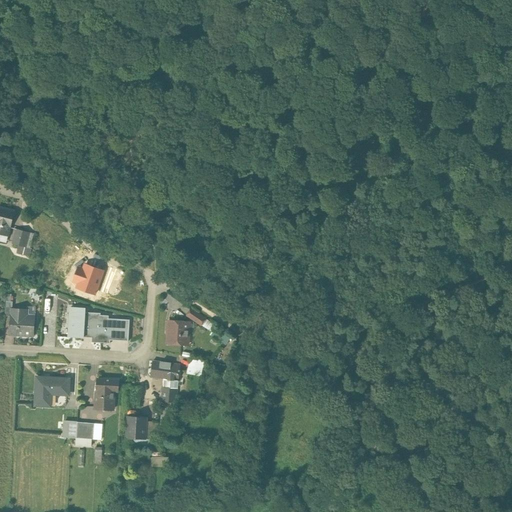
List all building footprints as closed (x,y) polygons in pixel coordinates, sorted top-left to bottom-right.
[(0,206),(0,234),(8,236),(15,211),(0,206)] [(26,247),(26,245),(26,244),(30,233),(17,229),(13,244),(26,247)] [(5,301),(5,305),(5,306),(4,316),(10,316),(11,309),(12,309),(13,302),(12,301),(5,301)] [(130,320),(109,318),(109,316),(101,315),(101,313),(85,312),(85,308),(70,307),(69,337),(83,338),(83,334),(90,335),(92,335),(92,342),(110,343),(110,340),(128,341),(130,320)] [(9,334),(10,334),(33,336),(34,321),(34,320),(27,320),(27,310),(11,309),(9,334)] [(191,309),(190,309),(187,315),(201,325),(206,319),(191,309)] [(203,325),(210,329),(214,322),(207,319),(203,325)] [(167,344),(175,344),(185,345),(185,337),(186,337),(188,337),(189,322),(169,320),(169,321),(171,321),(170,335),(168,335),(167,344)] [(228,344),(233,333),(214,324),(212,328),(214,329),(211,336),(228,344)] [(177,381),(178,377),(178,376),(179,365),(153,361),(151,377),(168,380),(168,387),(175,388),(176,381),(177,381)] [(249,381),(257,383),(258,383),(259,375),(251,373),(251,374),(249,381)] [(48,393),(56,393),(67,394),(68,379),(36,377),(34,404),(47,405),(48,393)] [(97,379),(96,402),(95,409),(112,410),(114,391),(118,392),(118,381),(118,380),(97,379)] [(173,402),(175,389),(175,388),(163,386),(161,400),(173,402)] [(129,417),(129,424),(127,437),(143,439),(145,419),(129,417)] [(94,423),(86,423),(77,422),(76,438),(93,439),(94,423)] [(76,445),(85,446),(91,446),(91,439),(77,438),(76,438),(76,445)] [(357,452),(354,455),(353,455),(351,458),(356,462),(362,456),(357,452)] [(152,455),(152,466),(169,466),(169,455),(152,455)]
